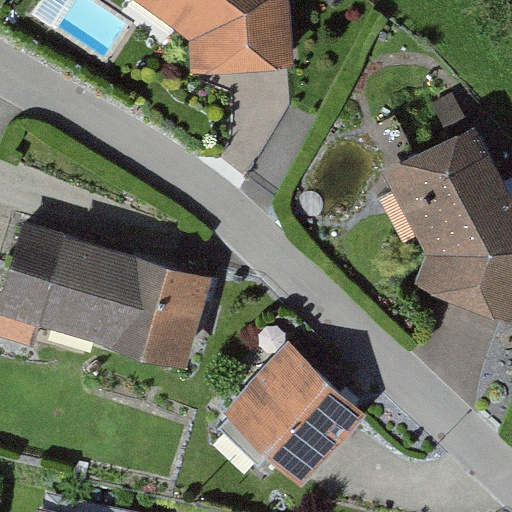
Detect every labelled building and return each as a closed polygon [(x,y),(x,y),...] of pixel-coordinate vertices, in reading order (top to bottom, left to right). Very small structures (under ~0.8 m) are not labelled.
[(111,61),(137,20),(104,0),(46,0),(38,14),(111,61)] [(294,0),(137,0),(191,37),(194,70),(300,64),(294,0)] [(511,186),(477,124),(386,171),(429,256),(420,275),(511,313),(511,186)] [(216,274),(26,218),(0,304),(0,328),(34,339),(40,319),(190,363),(216,274)] [(366,405),(290,333),(224,401),(301,474),(366,405)] [(96,511),(37,499),(33,511),(96,511)]
